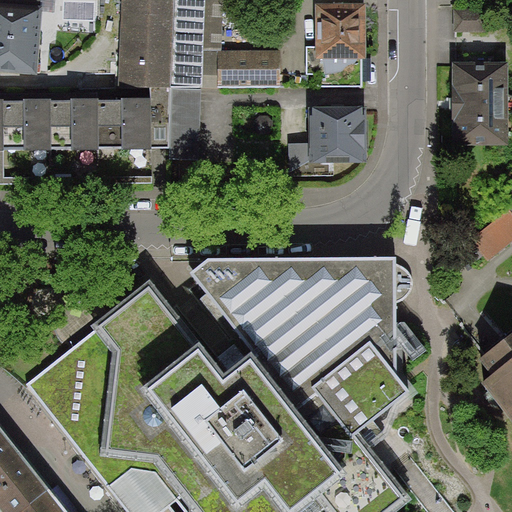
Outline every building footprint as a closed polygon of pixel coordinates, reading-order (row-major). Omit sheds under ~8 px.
[(0,0),(0,73),(32,77),(38,15),(57,16),(58,0),(0,0)] [(215,56),(215,0),(118,0),(118,91),(145,91),(145,106),(0,105),(0,183),(2,184),(2,155),(197,155),(197,92),(275,93),(276,56),(215,56)] [(363,9),(312,8),(312,50),(303,50),(303,78),(319,78),(320,64),(363,65),(363,9)] [(484,14),(451,14),(451,35),(484,35),(484,14)] [(507,65),(448,66),(449,152),(506,152),(507,65)] [(358,115),(312,115),(312,169),(362,169),(362,125),(358,125),(358,115)] [(103,319),(24,378),(123,511),(157,511),(180,493),(195,511),(317,511),(327,504),(333,511),(390,511),(411,497),(361,437),(416,396),(388,357),(391,264),(363,245),(322,233),(218,241),(201,260),(231,297),(205,319),(162,273),(103,319)] [(511,333),(479,360),(491,375),(482,382),(511,419),(511,333)] [(0,438),(0,511),(28,511),(50,496),(0,438)] [(61,511),(50,496),(28,511),(61,511)]
